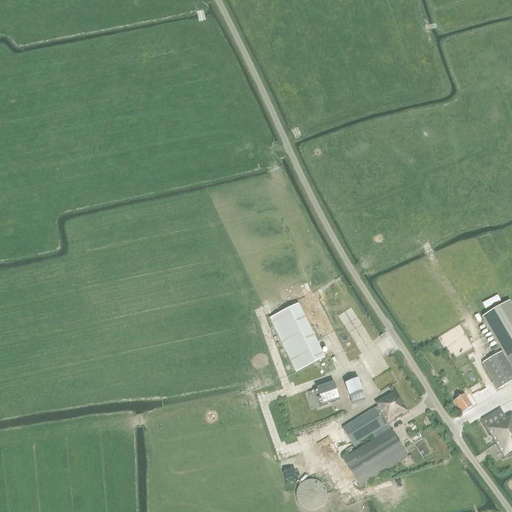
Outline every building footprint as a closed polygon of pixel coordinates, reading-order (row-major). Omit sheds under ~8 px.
[(503,352),(482,364),(498,391),(511,382),(511,304),(510,301),(484,318),(503,352)] [(325,358),(298,305),(269,319),(295,373),(325,358)] [(352,405),(365,400),(361,392),(362,391),(358,379),(344,385),(352,405)] [(313,391),(319,408),(340,400),(334,383),(313,391)] [(372,435),(375,439),(342,459),(359,488),(408,458),(388,425),(407,412),(395,392),(374,403),(378,410),(375,411),(374,409),(342,429),(353,447),(372,435)] [(454,402),(462,414),(472,407),(464,395),(454,402)] [(511,415),(506,419),(500,409),(481,420),(503,459),(511,453),(511,415)] [(314,480),(312,480),(310,480),(308,481),(305,481),(303,482),(301,484),(299,486),(297,488),(296,490),(296,493),(295,495),(296,498),(296,500),(297,503),(299,505),(301,507),(303,508),(305,510),(307,510),(310,511),(312,511),(315,510),(317,510),(320,508),(322,507),(323,505),(325,503),(326,500),(326,498),(326,495),(326,493),(325,490),(324,488),(323,486),(321,484),(319,482),(317,481),(314,480)]
